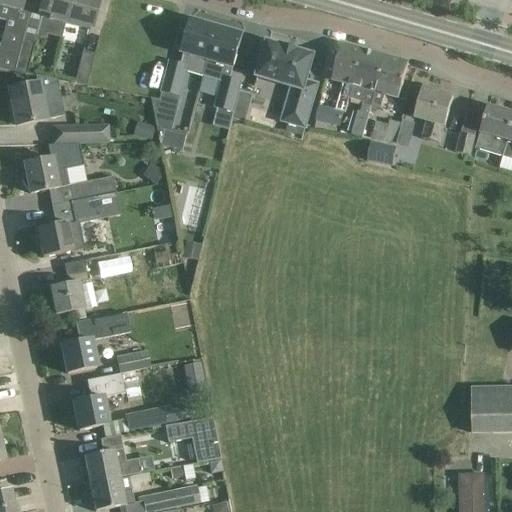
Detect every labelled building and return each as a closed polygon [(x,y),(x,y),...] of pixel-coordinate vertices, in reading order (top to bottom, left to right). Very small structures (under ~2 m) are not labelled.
[(15,72),(25,34),(24,34),(25,33),(13,30),(18,12),(20,12),(23,0),(0,0),(0,20),(6,22),(0,45),(0,69),(6,71),(14,73),(15,72)] [(64,24),(70,0),(41,0),(37,17),(40,17),(35,37),(25,34),(15,72),(26,75),(35,43),(39,44),(40,39),(45,40),(46,36),(60,39),(64,24)] [(70,0),(64,24),(91,31),(99,0),(70,0)] [(217,29),(192,21),(182,54),(179,65),(181,66),(187,68),(185,72),(203,78),(207,62),(217,29)] [(217,29),(207,62),(203,78),(221,83),(214,108),(232,114),(241,84),(230,80),(243,36),(217,29)] [(312,57),(311,57),(297,52),(298,52),(285,48),(284,48),(268,44),(257,78),(292,88),(282,122),(288,124),(286,132),(303,137),(318,86),(306,82),(314,57),(312,57)] [(349,100),(363,51),(342,45),(332,81),(347,85),(343,98),(349,100)] [(386,58),(363,51),(349,100),(363,104),(360,113),(358,112),(352,136),(362,139),(371,107),(372,107),(386,58)] [(94,55),(83,52),(74,83),(86,86),(94,55)] [(386,58),(372,107),(381,110),(385,96),(399,100),(409,64),(386,58)] [(150,104),(174,111),(185,72),(187,68),(181,66),(179,65),(170,63),(159,101),(149,99),(150,104)] [(56,81),(35,77),(37,85),(9,91),(16,127),(45,121),(60,118),(56,98),(60,98),(56,81)] [(453,98),(423,89),(415,117),(427,121),(422,139),(438,143),(443,127),(445,128),(453,98)] [(344,113),(319,106),(315,122),(341,128),(344,113)] [(511,126),(511,114),(488,108),(476,150),(503,158),(511,126)] [(235,112),(233,122),(246,125),(249,116),(235,112)] [(395,144),(399,131),(401,124),(390,121),(389,126),(375,123),(372,141),(385,143),(386,142),(395,144)] [(138,124),(135,136),(151,141),(155,129),(138,124)] [(109,144),(109,126),(52,128),(51,145),(109,144)] [(511,126),(503,158),(511,160),(511,126)] [(187,135),(158,129),(161,146),(183,151),(188,131),(187,135)] [(475,138),(462,134),(456,154),(469,157),(475,138)] [(371,144),(368,162),(393,167),(396,149),(371,144)] [(83,168),(79,146),(48,147),(50,160),(24,165),(26,178),(23,180),(27,192),(29,191),(30,195),(58,190),(67,188),(64,171),(83,168)] [(150,165),(142,177),(155,185),(163,174),(150,165)] [(74,202),(70,202),(71,203),(95,198),(115,194),(112,178),(71,186),(71,187),(74,202)] [(152,190),(160,226),(173,223),(165,187),(152,190)] [(55,226),(36,230),(42,259),(84,251),(79,225),(100,221),(120,217),(115,194),(95,198),(71,203),(51,207),(55,226)] [(181,266),(177,244),(150,250),(155,272),(181,266)] [(184,246),(182,258),(198,262),(200,249),(184,246)] [(69,285),(49,289),(55,317),(84,311),(78,283),(87,281),(83,262),(64,266),(66,278),(68,277),(69,285)] [(130,334),(125,314),(75,324),(79,343),(61,347),(67,375),(96,369),(90,342),(130,334)] [(150,369),(147,353),(115,359),(119,375),(150,369)] [(200,364),(183,367),(185,379),(203,376),(200,364)] [(125,394),(121,375),(88,382),(90,394),(92,394),(93,400),(73,404),(78,432),(108,426),(102,399),(125,394)] [(511,435),(511,390),(471,391),(472,436),(511,435)] [(172,407),(124,417),(128,435),(145,432),(195,422),(192,405),(173,409),(172,407)] [(212,419),(164,428),(167,444),(191,439),(196,465),(220,461),(212,419)] [(102,454),(84,458),(89,485),(127,478),(140,475),(137,461),(124,464),(122,451),(119,438),(112,439),(110,440),(99,442),(102,454)] [(181,468),(169,470),(171,481),(183,479),(181,468)] [(148,474),(140,475),(141,484),(150,483),(148,474)] [(486,511),(485,475),(459,475),(459,511),(486,511)] [(125,511),(166,511),(200,505),(196,487),(137,499),(138,504),(133,505),(127,478),(89,485),(94,511),(99,511),(119,508),(119,507),(124,506),(125,511)] [(205,488),(197,490),(200,505),(208,503),(205,488)] [(0,511),(14,511),(10,491),(0,493),(0,511)]
